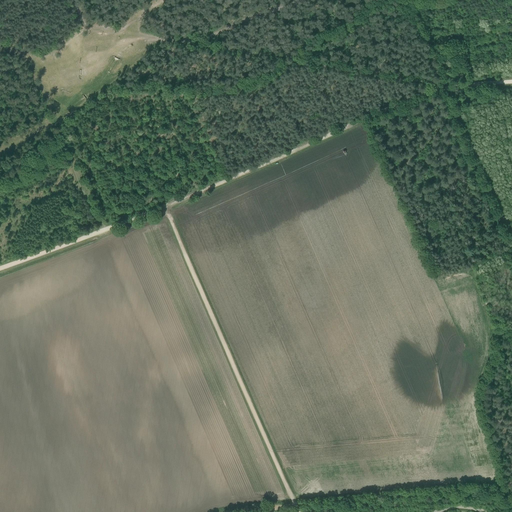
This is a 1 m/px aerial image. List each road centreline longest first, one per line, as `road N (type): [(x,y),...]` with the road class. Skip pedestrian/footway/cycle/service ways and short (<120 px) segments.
road 1 (track): [(82,28),(436,90)]
road 2 (track): [(299,511),(164,209)]
road 3 (track): [(511,496),(435,491),(296,506)]
road 4 (track): [(0,270),(200,192)]
road 5 (track): [(443,88),(511,242)]
road 6 (track): [(327,136),(298,66),(309,0)]
road 7 (track): [(82,28),(31,57),(30,77),(54,135)]
road 8 (track): [(200,192),(327,136)]
